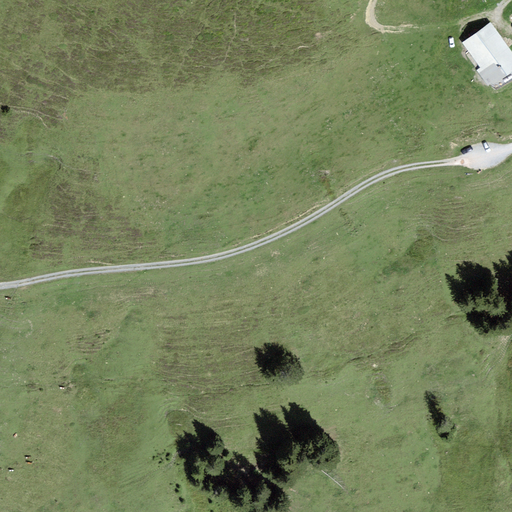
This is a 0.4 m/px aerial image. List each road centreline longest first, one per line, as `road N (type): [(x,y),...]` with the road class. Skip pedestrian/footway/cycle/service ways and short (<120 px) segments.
road 1 (track): [(0,286),(236,251),(406,166),(511,147)]
road 2 (track): [(373,0),(371,19),(385,28),(498,15),(508,0)]
